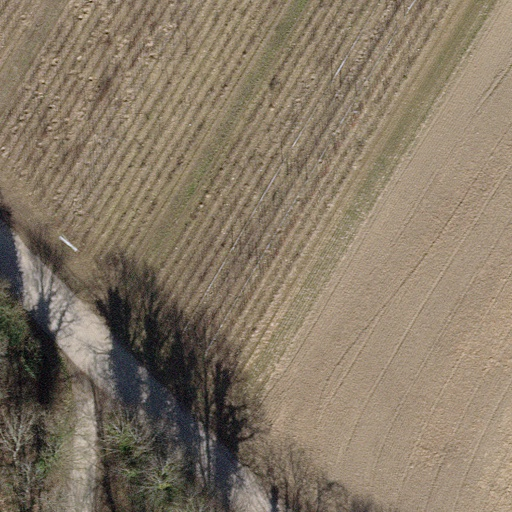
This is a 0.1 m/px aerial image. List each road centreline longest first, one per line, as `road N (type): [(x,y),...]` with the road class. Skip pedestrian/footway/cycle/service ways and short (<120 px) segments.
road 1 (track): [(0,263),(86,358),(250,511)]
road 2 (track): [(86,358),(79,511)]
